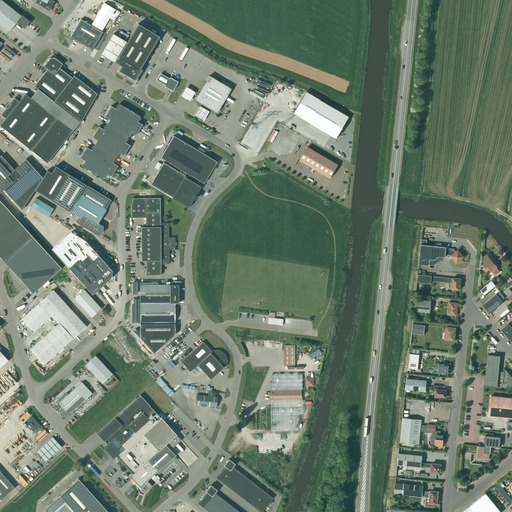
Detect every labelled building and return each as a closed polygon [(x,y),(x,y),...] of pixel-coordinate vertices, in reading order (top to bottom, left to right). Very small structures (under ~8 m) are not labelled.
[(0,0),(0,24),(9,32),(17,21),(24,27),(28,22),(29,22),(30,22),(22,15),(21,16),(0,0)] [(36,0),(35,3),(48,11),(54,2),(51,0),(36,0)] [(92,50),(102,32),(81,19),(70,37),(92,50)] [(138,24),(115,62),(121,66),(118,71),(135,81),(141,71),(139,70),(159,37),(138,24)] [(126,42),(113,34),(101,54),(114,62),(126,42)] [(38,89),(30,98),(72,132),(80,122),(97,94),(74,76),(72,78),(59,68),(62,64),(54,57),(51,58),(50,58),(43,66),(47,70),(34,86),(38,89)] [(169,79),(160,74),(157,80),(165,85),(164,86),(173,91),(178,82),(170,77),(169,79)] [(222,83),(209,76),(205,82),(206,83),(200,93),(199,93),(196,97),(196,99),(196,100),(197,101),(197,102),(198,103),(198,104),(198,105),(199,106),(200,107),(201,108),(202,109),(204,110),(205,110),(206,111),(207,111),(208,112),(209,112),(211,112),(212,112),(213,112),(215,112),(217,111),(218,111),(218,110),(221,106),(220,105),(226,95),(227,95),(231,89),(230,88),(231,86),(223,81),(222,83)] [(272,84),(273,81),(264,79),(263,81),(256,79),(253,89),(264,92),(265,90),(267,91),(269,84),(272,84)] [(250,90),(248,95),(260,101),(262,96),(250,90)] [(306,92),(293,114),(336,139),(349,117),(306,92)] [(30,98),(25,94),(19,102),(15,99),(14,99),(13,99),(1,115),(1,116),(5,119),(0,125),(47,163),(72,132),(30,98)] [(140,117),(119,104),(116,109),(111,106),(105,117),(110,120),(104,130),(99,127),(92,137),(97,140),(92,150),(86,147),(80,158),(85,161),(82,166),(103,179),(106,173),(111,177),(118,166),(112,163),(118,153),(124,156),(130,145),(125,142),(131,132),(136,135),(142,125),(137,122),(140,117)] [(174,136),(161,158),(181,170),(179,172),(163,163),(151,184),(172,197),(172,198),(188,208),(194,198),(195,199),(196,197),(195,196),(201,186),(200,186),(202,182),(204,183),(206,179),(204,178),(207,173),(209,173),(212,171),(214,169),(218,163),(217,162),(212,159),(213,158),(209,155),(208,156),(174,136)] [(338,165),(307,147),(300,160),(330,178),(338,165)] [(0,192),(3,190),(22,210),(34,190),(43,178),(26,159),(14,170),(1,155),(0,156),(0,192)] [(43,178),(34,190),(82,219),(79,224),(98,236),(103,226),(98,223),(106,210),(105,209),(111,200),(56,166),(51,173),(47,170),(43,178)] [(131,203),(131,204),(131,218),(146,218),(146,227),(141,227),(141,261),(146,261),(146,275),(161,275),(161,264),(169,264),(169,250),(175,250),(175,251),(175,237),(175,238),(169,238),(169,223),(160,223),(160,198),(132,198),(132,203),(131,203)] [(40,200),(35,209),(48,217),(53,208),(40,200)] [(0,257),(8,266),(36,241),(0,201),(0,257)] [(423,240),(421,240),(419,265),(419,266),(419,264),(429,265),(429,264),(434,265),(438,262),(439,263),(441,261),(440,260),(444,257),(445,257),(445,255),(451,255),(451,256),(457,263),(463,257),(458,250),(456,252),(453,249),(446,248),(446,247),(426,245),(427,240),(423,240)] [(61,268),(36,241),(8,266),(9,268),(7,270),(17,294),(26,286),(33,294),(61,268)] [(493,263),(488,257),(485,253),(483,265),(484,265),(485,267),(482,269),(486,272),(489,270),(489,269),(492,272),(496,275),(500,272),(497,268),(498,267),(494,263),(493,264),(492,263),(493,263)] [(459,290),(460,279),(452,278),(432,276),(418,274),(418,269),(417,282),(431,284),(431,281),(452,283),(451,289),(459,290)] [(495,286),(491,281),(481,289),(485,294),(495,286)] [(175,303),(175,285),(140,285),(140,303),(140,331),(136,331),(135,332),(154,353),(175,334),(175,332),(175,303)] [(53,290),(22,319),(34,332),(51,316),(58,324),(30,349),(44,365),(86,326),(53,290)] [(101,308),(84,290),(74,299),(91,317),(101,308)] [(414,311),(430,313),(431,301),(415,299),(416,295),(416,294),(413,314),(414,314),(414,311)] [(489,314),(503,303),(496,294),(482,305),(489,314)] [(448,315),(456,316),(457,304),(449,303),(448,315)] [(411,344),(412,333),(424,335),(425,325),(413,324),(413,319),(410,344),(411,344)] [(511,339),(511,329),(508,325),(502,330),(511,341),(511,339)] [(443,332),(446,333),(445,339),(453,340),(455,329),(446,328),(446,329),(443,328),(443,332)] [(211,351),(203,342),(181,361),(190,372),(198,365),(210,379),(226,366),(226,365),(226,364),(226,363),(227,362),(227,361),(226,360),(226,359),(226,358),(226,357),(225,356),(224,355),(224,354),(223,354),(223,353),(222,353),(222,352),(221,352),(220,352),(220,351),(219,351),(218,351),(217,351),(216,350),(215,350),(214,351),(213,351),(212,350),(211,351)] [(295,366),(295,345),(284,345),(284,366),(295,366)] [(418,370),(419,355),(409,354),(410,350),(408,369),(418,370)] [(0,368),(8,361),(0,351),(0,368)] [(504,370),(504,368),(504,372),(499,372),(500,356),(487,355),(484,385),(497,387),(498,382),(503,382),(502,385),(503,385),(503,383),(506,384),(506,387),(511,388),(511,377),(506,370),(504,370)] [(95,356),(85,365),(102,383),(112,374),(95,356)] [(438,372),(448,373),(449,366),(444,365),(444,364),(439,364),(438,372)] [(407,374),(405,394),(405,390),(426,392),(427,381),(407,379),(407,374)] [(313,386),(313,378),(305,378),(305,386),(313,386)] [(65,418),(92,393),(82,382),(59,403),(62,407),(58,410),(59,411),(59,414),(62,417),(64,417),(65,418)] [(435,396),(446,397),(446,390),(440,390),(441,386),(433,385),(433,392),(436,392),(435,396)] [(140,395),(97,434),(133,473),(129,476),(128,476),(126,474),(123,475),(126,481),(131,478),(133,480),(134,480),(136,482),(135,483),(140,493),(143,494),(153,485),(152,486),(147,481),(175,455),(170,450),(181,440),(161,418),(140,395)] [(216,407),(217,397),(212,396),(197,395),(196,405),(211,407),(216,407)] [(511,398),(491,396),(488,416),(505,418),(505,420),(507,420),(507,418),(511,418),(511,398)] [(36,419),(20,403),(18,406),(31,419),(29,422),(39,432),(35,435),(39,439),(48,431),(42,424),(40,427),(34,421),(36,419)] [(434,444),(434,447),(443,448),(443,440),(442,439),(443,436),(440,435),(440,431),(434,431),(434,429),(435,429),(435,426),(427,425),(427,426),(421,425),(421,420),(402,418),(400,443),(419,445),(420,432),(432,433),(432,436),(430,436),(430,444),(434,444)] [(499,448),(500,437),(500,438),(485,436),(484,447),(478,447),(477,458),(489,460),(489,454),(490,454),(490,453),(491,447),(499,447),(499,448)] [(61,447),(52,437),(37,451),(38,453),(36,455),(43,463),(46,461),(61,447)] [(431,464),(421,463),(422,456),(399,453),(397,465),(421,468),(421,467),(426,468),(425,472),(431,473),(431,472),(440,473),(440,465),(431,464)] [(225,466),(216,478),(260,511),(261,511),(273,498),(233,467),(235,464),(229,459),(224,465),(225,466)] [(0,500),(15,488),(0,471),(0,500)] [(108,511),(78,479),(44,509),(46,511),(108,511)] [(438,492),(430,491),(430,493),(422,492),(423,486),(422,486),(395,483),(394,494),(421,497),(422,496),(430,497),(429,503),(436,504),(438,492)] [(504,491),(498,483),(496,484),(503,492),(504,491)] [(198,504),(208,511),(238,511),(215,493),(217,490),(211,486),(208,490),(209,491),(198,504)] [(500,511),(485,493),(461,511),(500,511)]
